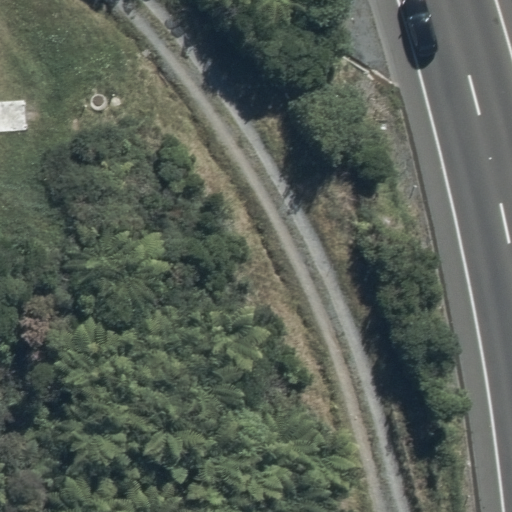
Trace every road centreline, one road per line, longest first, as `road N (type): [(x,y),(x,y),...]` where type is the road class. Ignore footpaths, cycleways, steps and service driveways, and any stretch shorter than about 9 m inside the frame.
road 1 (track): [(389,511),(358,386),(304,251),(221,102),(138,0)]
road 2 (trunk): [(511,276),(448,0)]
